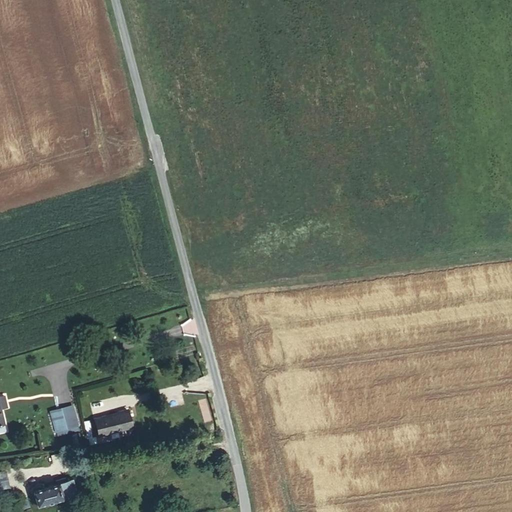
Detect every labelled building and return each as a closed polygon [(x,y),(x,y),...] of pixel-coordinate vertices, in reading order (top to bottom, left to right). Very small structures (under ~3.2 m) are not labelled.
[(77,425),(72,406),(51,412),(56,431),(77,425)] [(132,426),(128,411),(103,418),(102,416),(94,418),(98,435),(132,426)] [(68,453),(51,455),(52,468),(70,467),(68,453)] [(5,470),(0,471),(0,487),(9,485),(5,470)] [(72,479),(59,483),(64,498),(77,494),(72,479)] [(64,498),(59,483),(51,485),(43,488),(33,491),(37,506),(64,498)]
